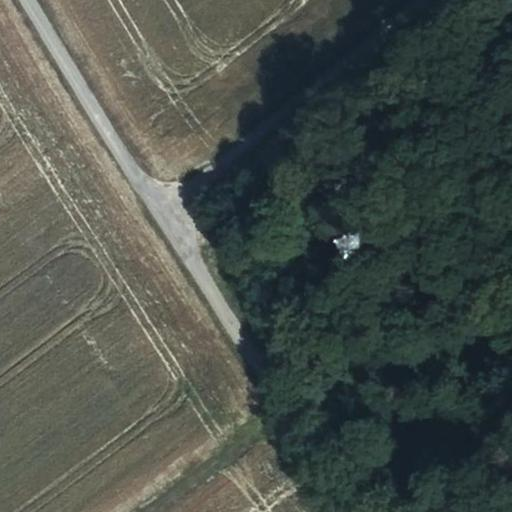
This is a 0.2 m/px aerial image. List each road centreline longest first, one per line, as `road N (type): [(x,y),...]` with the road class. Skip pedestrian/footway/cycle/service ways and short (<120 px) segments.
road 1 (unclassified): [(359,511),(164,220),(432,0)]
road 2 (track): [(150,511),(291,410)]
